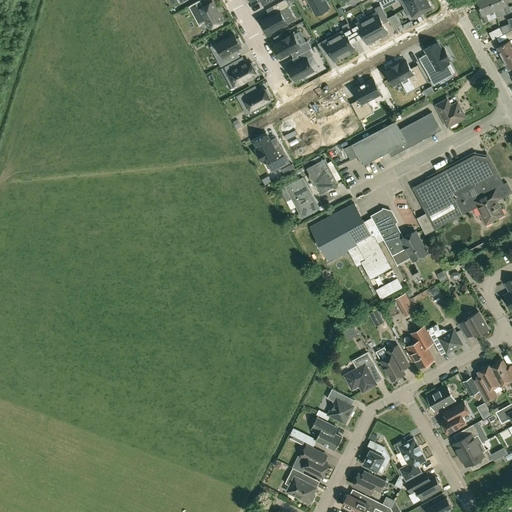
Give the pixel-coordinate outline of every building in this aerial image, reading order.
[(276,12),(270,16),(261,20),(268,33),(289,22),(282,10),(288,6),(290,6),(286,0),(283,0),(273,6),(276,12)] [(308,0),(316,15),(322,12),(323,14),(329,11),(328,8),(329,7),(325,0),(308,0)] [(400,0),(405,9),(420,0),(400,0)] [(432,8),(428,0),(420,0),(405,9),(411,19),(432,8)] [(494,10),(490,0),(476,0),(480,7),(478,8),(484,22),(489,20),(486,13),(494,10)] [(497,17),(510,12),(505,0),(490,0),(494,10),(497,17)] [(189,6),(193,13),(200,10),(206,21),(210,28),(214,26),(215,28),(223,23),(222,22),(223,21),(213,2),(203,7),(199,1),(189,6)] [(377,12),(367,18),(378,38),(381,36),(382,38),(388,35),(387,33),(388,32),(381,20),(387,17),(381,5),(375,8),(377,12)] [(401,25),(395,14),(388,18),(394,29),(401,25)] [(375,41),(374,40),(378,38),(367,18),(350,26),(355,34),(356,37),(362,34),(367,44),(369,43),(369,45),(375,41)] [(334,35),(345,56),(356,50),(349,37),(355,34),(350,26),(349,23),(343,26),(344,30),(334,35)] [(501,29),(491,34),(494,39),(504,34),(501,29)] [(228,55),(236,50),(242,47),(241,45),(243,44),(239,38),(237,39),(234,34),(216,44),(220,51),(214,53),(221,66),(231,61),(228,55)] [(282,40),(273,45),(281,58),(291,53),(294,51),(297,56),(299,55),(309,49),(312,48),(308,41),(300,45),(294,34),(292,35),(292,34),(281,40),(282,40)] [(335,61),(345,56),(334,35),(318,44),(324,55),(329,52),(335,61)] [(511,38),(497,47),(503,58),(511,52),(511,38)] [(432,64),(424,68),(434,85),(447,78),(442,68),(449,64),(449,63),(448,61),(451,60),(445,49),(442,50),(438,42),(425,49),(427,53),(432,64)] [(312,55),(309,49),(299,55),(302,60),(288,67),(289,69),(287,70),(291,77),(293,76),(295,81),(314,71),(307,58),(312,55)] [(511,52),(503,58),(509,68),(511,66),(511,52)] [(236,69),(232,63),(219,69),(224,78),(230,75),(236,86),(238,85),(239,87),(246,83),(245,81),(256,75),(254,70),(256,69),(252,62),(250,63),(249,61),(246,63),(236,69)] [(406,61),(400,64),(399,62),(391,67),(392,69),(386,72),(393,85),(401,81),(408,77),(415,89),(427,82),(418,65),(411,68),(406,61)] [(374,79),(366,84),(361,86),(354,90),(359,99),(351,103),(360,119),(373,112),(367,101),(381,93),(374,79)] [(423,91),(426,96),(434,92),(431,86),(423,91)] [(250,95),(248,90),(237,96),(240,102),(245,99),(252,111),(271,101),(268,97),(270,96),(267,89),(265,90),(264,88),(258,91),(250,95)] [(445,100),(436,105),(448,126),(465,117),(457,102),(450,106),(448,105),(445,100)] [(396,121),(351,144),(363,165),(389,152),(391,156),(441,130),(432,112),(400,129),(396,121)] [(256,133),(271,126),(270,122),(254,128),(256,133)] [(280,145),(274,148),(267,135),(254,142),(259,150),(257,151),(263,162),(264,161),(265,162),(273,158),(278,169),(290,163),(280,145)] [(497,200),(501,197),(497,188),(502,185),(487,157),(478,161),(474,154),(412,187),(426,213),(432,223),(423,228),(425,234),(477,207),(481,214),(480,215),(486,226),(492,222),(491,221),(505,214),(497,200)] [(325,158),(307,168),(320,193),(339,184),(325,158)] [(303,178),(281,190),(291,209),(296,206),(302,217),(318,209),(311,196),(313,196),(303,178)] [(366,259),(362,261),(369,274),(378,269),(376,266),(388,259),(375,235),(372,237),(354,203),(310,227),(329,262),(359,246),(366,259)] [(371,215),(397,265),(411,257),(413,261),(427,253),(415,231),(401,238),(402,240),(399,242),(396,237),(399,235),(386,211),(382,209),(371,215)] [(470,249),(474,256),(488,248),(485,241),(470,249)] [(402,289),(397,280),(377,292),(381,300),(402,289)] [(368,313),(376,327),(384,322),(377,308),(368,313)] [(460,323),(466,334),(467,336),(473,333),(475,336),(488,329),(479,311),(465,319),(466,320),(460,323)] [(347,341),(358,334),(353,324),(341,331),(347,341)] [(438,349),(443,347),(446,352),(462,344),(453,328),(448,331),(447,331),(446,330),(444,329),(443,329),(441,329),(440,329),(437,324),(427,329),(438,349)] [(417,342),(408,347),(419,367),(433,359),(426,346),(432,343),(424,327),(412,333),(417,342)] [(409,365),(405,357),(398,345),(386,351),(389,357),(381,361),(392,380),(395,379),(398,379),(401,377),(402,375),(405,373),(403,369),(409,365)] [(358,368),(353,371),(345,375),(348,380),(347,381),(350,387),(351,386),(352,388),(360,384),(364,390),(363,390),(363,391),(376,384),(369,371),(376,367),(367,352),(353,360),(358,368)] [(490,365),(501,385),(509,381),(511,386),(511,364),(507,367),(503,360),(501,361),(499,360),(496,362),(496,364),(491,366),(490,365)] [(478,371),(481,377),(475,380),(479,387),(487,401),(497,395),(492,387),(500,383),(501,385),(490,365),(485,368),(483,367),(480,368),(480,370),(478,371)] [(471,378),(464,382),(468,389),(467,389),(470,395),(478,391),(471,378)] [(428,397),(435,409),(443,405),(444,406),(455,400),(447,386),(439,390),(439,391),(428,397)] [(354,406),(351,405),(341,400),(344,394),(332,389),(327,398),(333,401),(334,404),(328,414),(345,423),(348,416),(351,415),(353,411),(352,409),(354,406)] [(444,413),(447,418),(441,421),(442,423),(442,425),(443,428),(445,428),(448,433),(466,423),(462,416),(469,412),(464,401),(451,409),(444,413)] [(485,401),(481,403),(487,415),(491,413),(485,401)] [(511,405),(511,404),(496,412),(502,423),(509,419),(509,420),(511,419),(511,418),(511,405)] [(335,433),(338,428),(317,417),(312,428),(320,432),(316,440),(323,443),(324,446),(327,447),(330,447),(336,450),(342,437),(335,433)] [(480,434),(476,427),(474,424),(462,430),(466,436),(458,441),(453,443),(460,455),(478,445),(482,442),(478,435),(480,434)] [(402,441),(394,445),(399,452),(401,451),(409,464),(400,469),(406,480),(421,471),(418,465),(426,460),(422,452),(419,445),(418,446),(414,437),(403,443),(402,441)] [(482,442),(478,445),(460,455),(466,466),(471,464),(478,459),(482,465),(493,459),(488,449),(486,449),(482,442)] [(384,446),(379,444),(375,452),(371,450),(370,449),(363,464),(378,471),(382,461),(388,464),(390,458),(391,458),(384,446)] [(327,455),(319,451),(307,445),(300,457),(307,460),(304,467),(322,476),(328,464),(324,462),(327,455)] [(283,462),(277,459),(276,461),(274,466),(279,468),(283,462)] [(293,484),(289,492),(309,502),(310,500),(312,501),(315,495),(313,494),(316,489),(313,488),(314,486),(307,482),(310,476),(293,467),(286,480),(293,484)] [(365,470),(362,475),(359,473),(353,484),(371,493),(374,488),(380,491),(385,480),(365,470)] [(434,475),(430,477),(426,471),(405,482),(411,493),(417,490),(422,498),(441,488),(439,483),(440,481),(437,476),(435,476),(434,475)] [(400,475),(395,485),(401,488),(404,483),(400,475)] [(370,511),(373,511),(376,508),(384,511),(393,511),(391,509),(391,508),(365,494),(362,500),(348,494),(348,495),(347,494),(345,495),(343,498),(344,500),(345,500),(342,505),(356,511),(364,511),(366,509),(370,511)] [(447,497),(446,497),(437,502),(434,497),(421,505),(424,510),(427,508),(429,511),(449,511),(448,509),(452,507),(447,497)] [(391,509),(393,511),(401,511),(395,501),(391,509)]
